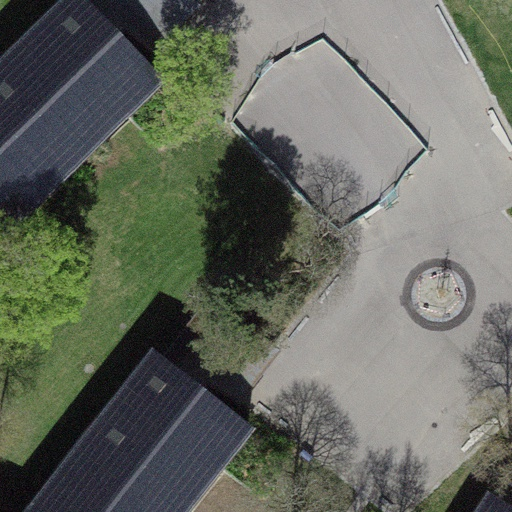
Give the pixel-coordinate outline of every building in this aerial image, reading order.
[(100,0),(85,12),(77,3),(0,78),(0,240),(1,240),(0,239),(0,236),(126,113),(128,115),(130,113),(128,111),(153,86),(155,88),(157,87),(154,84),(155,83),(134,62),(108,35),(121,22),(113,10),(106,0),(100,0)] [(79,0),(77,3),(85,12),(100,0),(106,0),(121,22),(108,35),(134,62),(191,5),(185,0),(79,0)] [(159,359),(156,363),(165,370),(183,353),(203,376),(191,390),(220,413),(269,350),(200,306),(197,310),(159,359)] [(165,370),(156,363),(38,511),(182,511),(242,435),(245,437),(246,435),(243,432),(244,431),(220,413),(191,390),(203,376),(194,365),(183,353),(165,370)] [(511,475),(496,501),(493,505),(504,511),(511,503),(511,475)] [(511,511),(511,503),(504,511),(493,505),(488,511),(511,511)]
